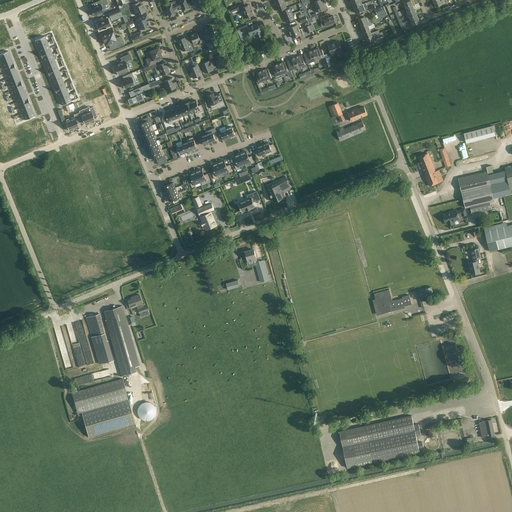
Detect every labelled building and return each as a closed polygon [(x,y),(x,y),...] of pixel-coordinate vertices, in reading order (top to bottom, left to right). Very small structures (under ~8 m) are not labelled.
[(106,0),(100,0),(97,1),(98,5),(91,8),(94,16),(97,14),(98,15),(101,13),(104,12),(102,8),(106,7),(105,4),(108,3),(106,0)] [(107,0),(109,3),(112,2),(113,6),(111,7),(112,11),(118,8),(115,0),(107,0)] [(185,0),(181,0),(179,1),(179,0),(178,0),(176,0),(173,1),(174,4),(177,10),(182,8),(183,10),(184,10),(185,11),(188,10),(187,9),(188,8),(185,0)] [(410,0),(404,3),(406,8),(413,6),(410,0)] [(177,10),(174,4),(173,1),(169,3),(170,5),(165,7),(167,9),(166,9),(167,12),(168,12),(169,16),(171,15),(171,16),(174,15),(174,14),(175,14),(174,11),(177,10)] [(140,5),(139,2),(131,5),(135,15),(146,11),(143,6),(142,3),(140,5)] [(285,2),(276,6),(279,11),(287,8),(285,2)] [(317,6),(315,7),(317,13),(319,12),(326,9),(326,7),(327,7),(326,3),(317,6)] [(362,4),(354,8),(356,13),(368,8),(366,3),(362,4)] [(122,7),(120,9),(121,12),(126,10),(126,9),(127,9),(126,6),(130,5),(130,4),(122,7)] [(242,20),(243,23),(252,20),(250,16),(254,15),(252,11),(251,11),(248,5),(242,7),(247,18),(242,20)] [(375,9),(379,18),(384,16),(386,15),(387,15),(383,6),(375,9)] [(406,8),(408,14),(415,11),(413,6),(406,8)] [(284,17),(293,13),(290,8),(282,11),(284,17)] [(100,20),(96,21),(97,23),(99,30),(104,28),(106,28),(106,27),(107,27),(111,25),(109,22),(119,18),(122,16),(119,9),(108,13),(110,17),(105,19),(103,20),(103,19),(100,20)] [(408,14),(411,19),(418,17),(415,11),(408,14)] [(293,13),(284,17),(286,23),(295,19),(293,13)] [(358,19),(361,25),(374,20),(371,21),(369,18),(373,17),(372,13),(358,19)] [(149,20),(147,14),(135,19),(140,30),(142,29),(143,30),(147,28),(147,27),(150,26),(148,21),(149,20)] [(327,18),(326,15),(320,17),(322,22),(325,21),(327,26),(336,22),(333,15),(327,18)] [(420,22),(418,17),(411,19),(413,25),(420,22)] [(361,25),(364,32),(370,29),(368,26),(372,25),(372,24),(375,22),(374,20),(361,25)] [(261,31),(258,23),(247,27),(251,35),(257,33),(258,37),(262,35),(261,31)] [(290,33),(299,29),(297,24),(288,28),(290,33)] [(216,36),(212,26),(204,30),(208,39),(216,36)] [(301,29),(299,29),(290,33),(292,38),(303,34),(301,29)] [(364,32),(366,38),(372,36),(370,29),(364,32)] [(105,33),(104,34),(102,35),(102,37),(102,38),(103,40),(104,40),(104,42),(105,41),(107,44),(109,44),(111,49),(124,44),(121,36),(116,38),(113,31),(105,34),(105,33)] [(143,36),(141,32),(132,35),(134,40),(143,36)] [(199,35),(197,32),(191,35),(191,36),(190,37),(191,40),(192,39),(194,44),(198,42),(199,45),(205,42),(201,34),(199,35)] [(372,36),(366,38),(369,45),(375,42),(374,39),(383,36),(382,32),(380,33),(376,34),(372,36)] [(45,36),(35,40),(37,46),(47,42),(45,36)] [(187,43),(185,37),(179,40),(182,47),(180,47),(182,50),(183,50),(183,51),(188,49),(189,52),(193,50),(191,44),(190,41),(187,43)] [(340,45),(339,41),(332,44),(332,43),(328,44),(331,54),(342,50),(342,51),(345,50),(343,44),(340,45)] [(47,42),(37,46),(40,52),(50,48),(47,42)] [(149,65),(151,65),(156,63),(156,62),(155,63),(154,60),(163,56),(160,51),(162,51),(160,46),(151,50),(154,57),(147,60),(149,65)] [(50,48),(40,52),(42,58),(52,54),(50,48)] [(316,49),(312,50),(317,63),(319,62),(318,59),(322,57),(323,59),(325,59),(322,49),(320,50),(319,49),(317,50),(316,49)] [(304,54),(308,63),(314,61),(315,63),(317,63),(312,50),(309,52),(309,53),(304,54)] [(8,51),(0,54),(0,59),(1,61),(11,57),(8,51)] [(229,60),(226,53),(215,57),(219,67),(220,67),(221,68),(223,67),(223,66),(227,64),(225,61),(229,60)] [(52,54),(42,58),(44,64),(55,59),(52,54)] [(115,71),(116,71),(118,75),(129,70),(126,64),(128,63),(127,61),(132,59),(130,54),(120,58),(122,61),(120,61),(121,63),(114,66),(114,67),(114,68),(115,71)] [(300,70),(307,67),(302,55),(299,56),(295,57),(300,70)] [(11,57),(1,61),(3,67),(13,63),(11,57)] [(300,70),(295,57),(292,59),(289,60),(291,64),(289,65),(291,70),(297,67),(298,71),(300,70)] [(55,59),(44,64),(47,69),(57,65),(55,59)] [(214,62),(213,59),(201,64),(205,73),(207,72),(207,73),(210,72),(210,71),(213,70),(213,68),(216,67),(214,62)] [(170,72),(166,62),(155,67),(158,74),(155,75),(156,78),(159,77),(170,72)] [(199,72),(202,71),(198,62),(195,63),(196,66),(190,68),(193,74),(192,75),(193,78),(194,79),(198,77),(197,76),(200,75),(199,72)] [(291,70),(289,65),(287,66),(285,62),(283,63),(282,62),(279,64),(283,76),(285,76),(284,74),(288,73),(290,77),(293,76),(291,70)] [(13,63),(3,67),(5,73),(16,68),(13,63)] [(276,79),(283,76),(279,64),(275,65),(275,66),(273,67),(276,75),(275,76),(276,79)] [(57,65),(47,69),(49,75),(59,71),(57,65)] [(16,68),(5,73),(8,78),(18,74),(16,68)] [(267,83),(268,82),(267,79),(272,78),(268,69),(266,70),(266,69),(262,71),(267,83)] [(59,71),(49,75),(51,81),(62,77),(59,71)] [(267,83),(262,71),(258,72),(258,73),(256,74),(259,82),(264,81),(265,84),(267,83)] [(124,80),(122,81),(121,81),(122,84),(122,85),(123,88),(124,88),(134,84),(132,77),(133,77),(132,73),(122,76),(124,80)] [(18,74),(8,78),(10,84),(20,80),(18,74)] [(62,77),(51,81),(54,87),(64,83),(62,77)] [(165,83),(164,83),(165,87),(167,86),(168,91),(171,90),(174,89),(174,88),(177,87),(173,78),(168,79),(165,81),(164,81),(165,81),(165,83)] [(20,80),(10,84),(12,90),(23,86),(20,80)] [(64,83),(54,87),(56,93),(66,89),(64,83)] [(148,84),(129,92),(130,96),(131,96),(131,97),(128,99),(130,105),(134,103),(133,100),(136,99),(137,102),(143,99),(140,93),(150,89),(148,84)] [(259,90),(261,94),(276,88),(274,84),(259,90)] [(23,86),(12,90),(15,96),(25,92),(23,86)] [(66,89),(56,93),(59,99),(69,95),(66,89)] [(25,92),(15,96),(17,102),(27,98),(25,92)] [(208,95),(207,96),(209,100),(208,101),(209,104),(210,104),(211,105),(212,107),(212,108),(212,107),(218,105),(217,103),(222,101),(219,93),(216,95),(215,96),(214,96),(214,95),(213,93),(208,95)] [(69,95),(59,99),(61,105),(71,101),(69,95)] [(97,104),(94,105),(97,114),(100,113),(102,117),(106,115),(107,116),(110,115),(110,114),(111,113),(110,111),(111,111),(109,107),(108,107),(107,104),(107,105),(103,97),(96,100),(97,104)] [(27,98),(17,102),(20,108),(30,104),(27,98)] [(191,102),(190,102),(194,112),(199,110),(200,112),(204,110),(203,110),(201,105),(198,106),(196,100),(193,101),(191,102)] [(190,102),(185,104),(189,114),(193,112),(194,112),(190,102)] [(337,116),(342,113),(338,103),(328,107),(333,117),(337,116)] [(30,104),(20,108),(22,113),(32,109),(30,104)] [(183,105),(180,106),(184,116),(189,114),(185,104),(183,105)] [(180,106),(175,108),(178,115),(180,120),(179,118),(184,116),(180,106)] [(358,108),(356,109),(358,114),(359,113),(361,117),(367,114),(364,106),(359,109),(358,108)] [(90,111),(86,113),(90,122),(95,120),(93,115),(96,114),(93,107),(89,108),(90,111)] [(175,108),(170,110),(173,117),(175,122),(180,120),(178,115),(175,108)] [(228,108),(221,110),(223,116),(230,113),(228,108)] [(32,109),(22,113),(24,120),(35,115),(32,109)] [(358,114),(356,109),(347,112),(351,121),(361,117),(359,113),(358,114)] [(168,111),(165,112),(170,124),(175,122),(173,117),(170,110),(168,111)] [(324,116),(323,111),(309,116),(311,121),(324,116)] [(80,112),(77,113),(80,121),(83,119),(85,124),(90,122),(86,113),(81,115),(80,112)] [(75,117),(70,119),(74,129),(79,126),(77,122),(80,121),(77,113),(73,114),(75,117)] [(64,118),(61,119),(64,127),(67,126),(69,131),(74,129),(70,119),(66,121),(64,118)] [(148,121),(138,124),(141,130),(152,125),(150,126),(148,121)] [(366,130),(362,121),(336,132),(340,141),(366,130)] [(152,125),(141,130),(143,135),(152,131),(154,130),(152,125)] [(464,133),(466,143),(496,135),(493,125),(464,133)] [(232,127),(226,129),(230,138),(235,135),(232,127)] [(215,128),(205,131),(207,134),(210,143),(216,140),(215,139),(219,138),(215,128)] [(226,129),(220,131),(224,140),(230,138),(226,129)] [(152,131),(143,135),(145,140),(154,136),(152,131)] [(207,134),(201,136),(204,145),(210,143),(207,134)] [(154,136),(145,140),(147,145),(156,141),(154,136)] [(193,137),(187,139),(188,142),(191,150),(197,148),(193,137)] [(156,141),(147,145),(149,150),(158,146),(160,145),(158,146),(156,141)] [(181,141),(176,143),(177,146),(180,155),(181,155),(180,154),(181,154),(186,152),(182,144),(181,141)] [(188,142),(182,144),(186,152),(191,150),(188,142)] [(268,142),(263,145),(267,156),(276,152),(273,144),(270,145),(268,142)] [(158,146),(149,150),(151,155),(162,150),(160,145),(158,146)] [(258,150),(255,151),(258,159),(267,156),(263,145),(257,147),(258,150)] [(451,165),(445,148),(439,150),(446,167),(451,165)] [(162,150),(151,155),(153,160),(156,158),(159,165),(162,164),(167,161),(165,155),(164,155),(162,150)] [(244,151),(240,153),(245,164),(250,162),(251,164),(254,163),(252,156),(248,157),(246,151),(244,152),(244,151)] [(237,162),(234,163),(236,168),(237,170),(240,168),(239,166),(245,164),(240,153),(236,154),(237,155),(235,156),(237,162)] [(424,155),(419,157),(426,175),(435,171),(432,162),(431,163),(427,153),(424,155)] [(221,160),(218,162),(222,173),(227,171),(228,171),(229,173),(232,172),(230,166),(229,165),(226,166),(224,160),(222,161),(221,160)] [(215,171),(211,172),(214,179),(218,177),(217,175),(222,173),(218,162),(214,163),(215,164),(212,165),(215,171)] [(256,166),(251,168),(253,172),(260,169),(257,164),(255,165),(256,166)] [(463,177),(458,178),(465,208),(470,206),(472,214),(477,213),(492,209),(490,202),(495,201),(494,197),(503,195),(511,193),(511,165),(505,168),(506,170),(488,174),(488,173),(493,172),(491,165),(486,167),(487,171),(468,176),(463,177)] [(199,169),(196,171),(200,182),(205,180),(206,182),(210,181),(207,174),(204,175),(202,169),(200,170),(199,169)] [(426,175),(425,175),(429,186),(439,182),(437,176),(441,174),(439,170),(435,171),(426,175)] [(192,180),(189,181),(192,188),(195,186),(195,184),(200,182),(196,171),(192,172),(192,173),(190,174),(192,180)] [(272,187),(268,189),(274,201),(283,197),(280,192),(290,187),(285,176),(271,183),(272,187)] [(173,182),(164,186),(166,192),(175,188),(173,182)] [(175,188),(166,192),(168,197),(172,195),(177,193),(178,193),(176,187),(175,188)] [(254,196),(238,203),(242,211),(246,210),(251,208),(255,206),(253,201),(256,200),(256,201),(260,199),(257,191),(253,193),(254,196)] [(172,195),(168,197),(169,199),(170,202),(173,201),(174,204),(177,202),(180,201),(183,200),(182,198),(181,197),(180,197),(179,198),(178,195),(177,193),(172,195)] [(198,196),(193,199),(196,207),(202,205),(198,196)] [(199,209),(197,210),(200,215),(204,213),(205,215),(201,216),(203,220),(201,222),(202,226),(205,225),(207,229),(215,226),(214,221),(213,217),(212,217),(210,213),(209,213),(208,212),(214,209),(212,204),(199,209)] [(450,213),(443,215),(445,222),(448,221),(448,224),(453,223),(453,221),(459,220),(463,219),(463,218),(462,216),(466,215),(466,213),(465,208),(461,209),(461,210),(457,211),(457,210),(450,212),(450,213)] [(194,216),(191,210),(185,212),(184,209),(176,212),(179,218),(181,217),(183,221),(194,216)] [(511,246),(511,225),(484,232),(489,252),(511,246)] [(481,258),(478,248),(473,249),(475,254),(472,255),(473,260),(473,259),(474,261),(469,263),(471,274),(480,272),(477,261),(476,259),(481,258)] [(254,249),(245,252),(247,259),(248,263),(253,261),(254,263),(255,263),(255,262),(257,262),(256,256),(254,249)] [(263,260),(257,262),(255,262),(255,263),(260,282),(269,279),(263,260)] [(228,289),(240,286),(238,280),(226,283),(228,289)] [(391,293),(389,289),(374,293),(380,314),(382,313),(379,301),(388,299),(392,311),(400,309),(405,307),(405,306),(412,304),(409,295),(402,297),(402,298),(392,301),(391,293)] [(127,300),(128,303),(130,309),(137,306),(138,309),(137,309),(139,313),(145,311),(147,314),(149,313),(148,310),(146,306),(144,307),(139,294),(134,296),(134,298),(127,300)] [(151,300),(155,312),(161,310),(157,298),(160,298),(159,295),(153,297),(154,299),(151,300)] [(392,311),(388,299),(379,301),(382,313),(392,311)] [(122,306),(104,311),(107,319),(105,320),(114,349),(121,376),(129,373),(136,371),(135,367),(139,366),(135,353),(133,344),(124,314),(122,306)] [(93,344),(106,340),(98,313),(85,317),(93,344)] [(136,424),(122,378),(72,393),(78,414),(81,413),(88,437),(136,424)] [(407,416),(339,431),(347,468),(415,453),(420,452),(419,448),(418,443),(416,436),(421,435),(419,424),(414,425),(412,415),(407,416)] [(482,434),(483,438),(494,435),(491,419),(479,421),(482,431),(481,432),(481,434),(482,434)]
